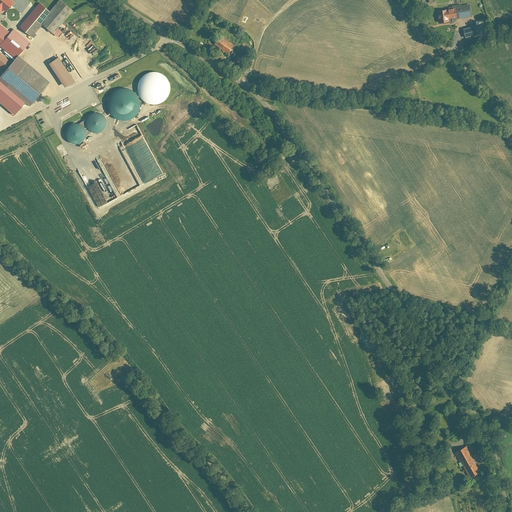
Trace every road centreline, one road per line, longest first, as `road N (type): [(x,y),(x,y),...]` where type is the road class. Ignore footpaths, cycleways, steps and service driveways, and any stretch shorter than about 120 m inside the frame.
road 1 (unclassified): [(172,39),(242,83),(285,128),(475,422),(505,511)]
road 2 (track): [(242,83),(511,129)]
road 3 (unclassified): [(172,39),(0,129)]
road 4 (track): [(249,511),(125,364)]
road 5 (track): [(0,242),(83,313),(125,364)]
road 6 (unclassified): [(511,118),(404,0)]
